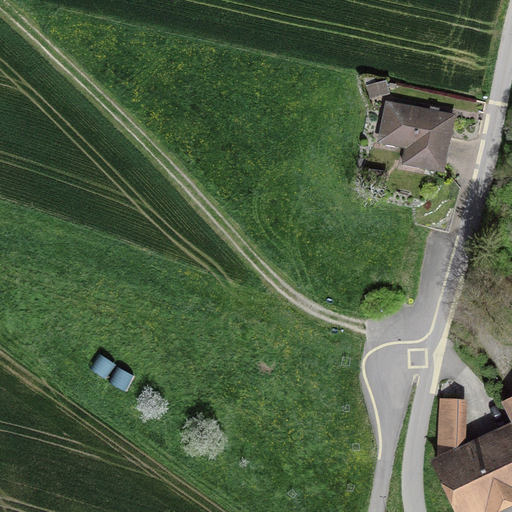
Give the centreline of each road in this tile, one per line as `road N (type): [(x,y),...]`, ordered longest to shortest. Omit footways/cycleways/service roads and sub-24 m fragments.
road 1 (track): [(439,343),(336,322),(276,285),(0,8)]
road 2 (residential): [(439,343),(511,28)]
road 3 (residential): [(439,343),(410,348),(398,364),(375,511)]
road 4 (residential): [(414,511),(411,464),(439,343)]
